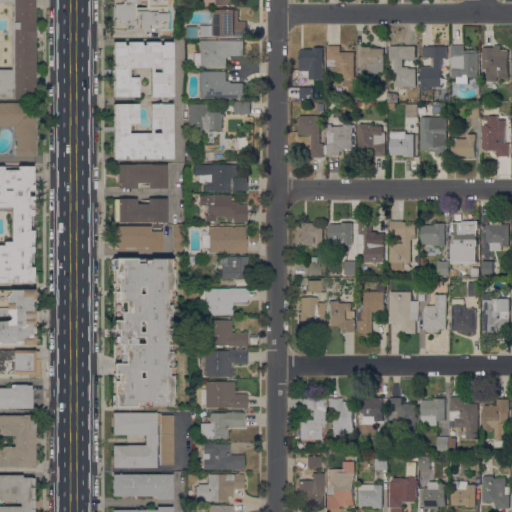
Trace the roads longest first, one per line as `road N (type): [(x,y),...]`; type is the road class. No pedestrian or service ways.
road 1 (residential): [(277,511),(277,0)]
road 2 (primary): [(73,511),(73,0)]
road 3 (residential): [(511,363),(275,365)]
road 4 (residential): [(511,188),(276,189)]
road 5 (residential): [(511,11),(277,15)]
